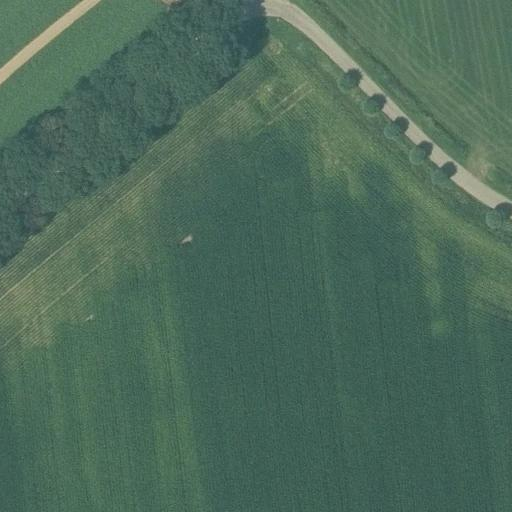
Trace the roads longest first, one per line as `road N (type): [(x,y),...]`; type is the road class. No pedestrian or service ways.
road 1 (unclassified): [(262,0),(318,35),(430,152),(511,212)]
road 2 (unclassified): [(0,212),(243,0)]
